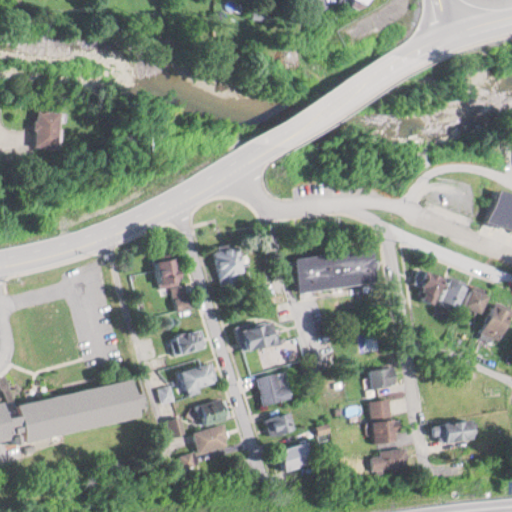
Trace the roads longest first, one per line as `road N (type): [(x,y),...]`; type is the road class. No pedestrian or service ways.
road 1 (primary): [(261,146),(179,198),(51,250),(0,260)]
road 2 (residential): [(179,198),(250,455)]
road 3 (residential): [(385,213),(420,445)]
road 4 (residential): [(354,199),(506,270)]
road 5 (residential): [(354,199),(406,201),(511,245)]
road 6 (primary): [(385,64),(261,146)]
road 7 (residential): [(236,160),(263,201),(354,199)]
